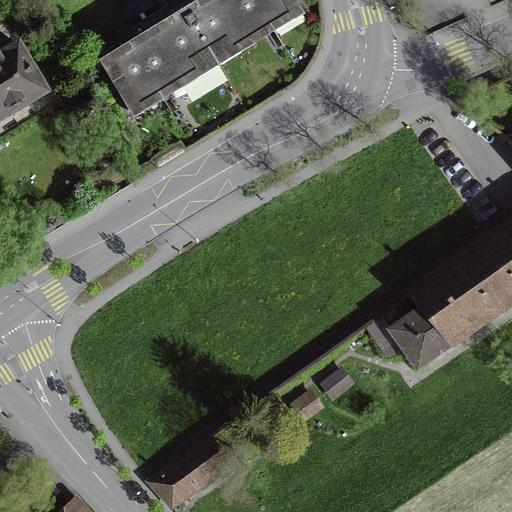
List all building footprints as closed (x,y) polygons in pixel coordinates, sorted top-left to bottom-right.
[(211,0),(197,9),(194,4),(183,11),(173,17),(176,22),(131,49),(124,53),(110,62),(119,77),(110,82),(121,99),(129,94),(138,109),(159,96),(270,28),(292,15),(283,1),(283,0),(211,0)] [(42,91),(16,48),(0,57),(0,119),(2,120),(7,118),(12,114),(14,108),(42,91)] [(154,161),(158,168),(182,153),(178,147),(154,161)] [(401,348),(416,370),(420,367),(420,366),(511,300),(511,222),(364,327),(386,359),(401,348)] [(332,398),(349,385),(340,373),(322,386),(332,398)] [(293,407),(303,419),(319,408),(309,395),(293,407)] [(173,507),(230,466),(211,439),(151,483),(173,507)] [(81,511),(70,501),(57,511),(81,511)]
